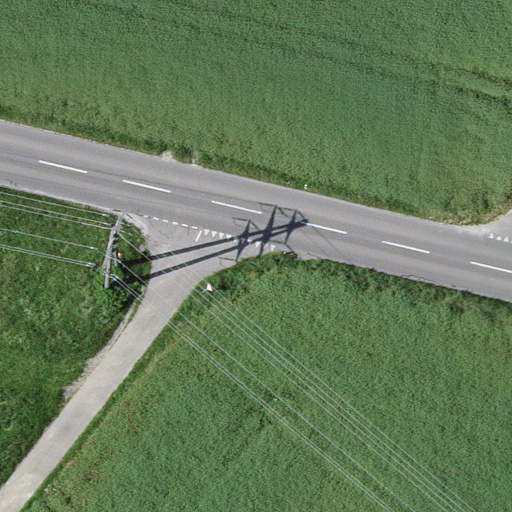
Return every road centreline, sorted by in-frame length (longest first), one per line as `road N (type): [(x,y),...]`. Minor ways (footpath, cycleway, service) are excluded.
road 1 (secondary): [(511,271),(0,151)]
road 2 (track): [(215,201),(130,347),(3,511)]
